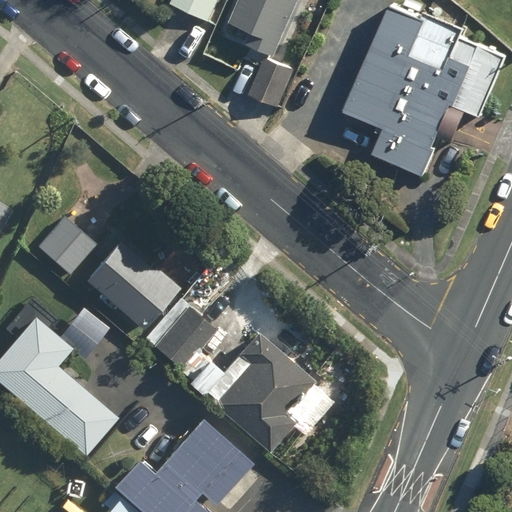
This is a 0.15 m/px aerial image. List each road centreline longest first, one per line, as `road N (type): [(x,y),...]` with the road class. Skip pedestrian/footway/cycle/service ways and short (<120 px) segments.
road 1 (residential): [(42,0),(461,353)]
road 2 (tertiary): [(461,353),(393,511)]
road 3 (tertiary): [(511,237),(461,353)]
